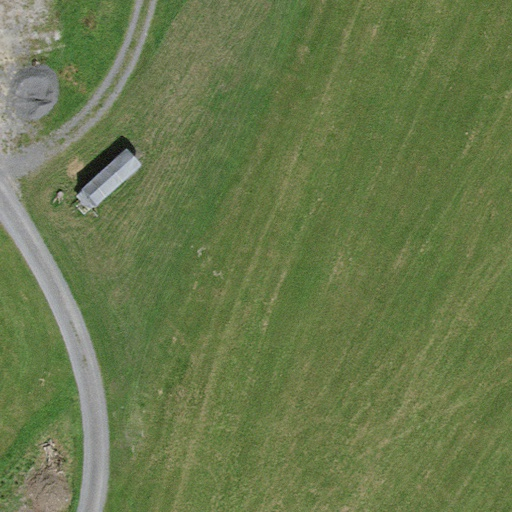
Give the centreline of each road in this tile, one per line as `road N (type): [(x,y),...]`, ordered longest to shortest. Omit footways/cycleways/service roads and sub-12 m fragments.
road 1 (residential): [(0,195),(56,272),(95,372),(110,465),(98,511)]
road 2 (track): [(161,0),(141,66),(114,112),(77,149),(0,185)]
